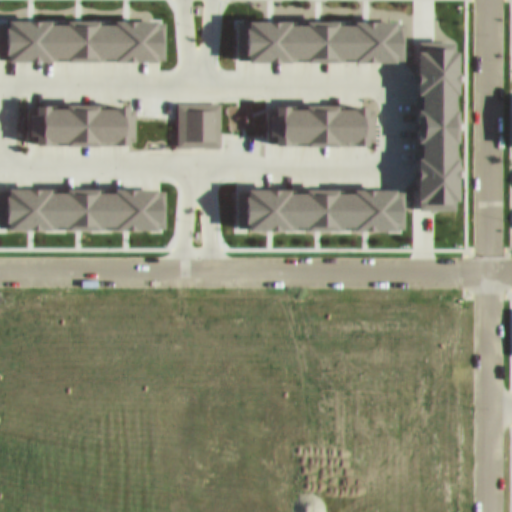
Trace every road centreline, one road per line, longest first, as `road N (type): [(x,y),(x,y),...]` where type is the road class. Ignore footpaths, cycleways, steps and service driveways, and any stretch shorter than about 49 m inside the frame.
road 1 (residential): [(489,0),(486,511)]
road 2 (residential): [(0,269),(511,270)]
